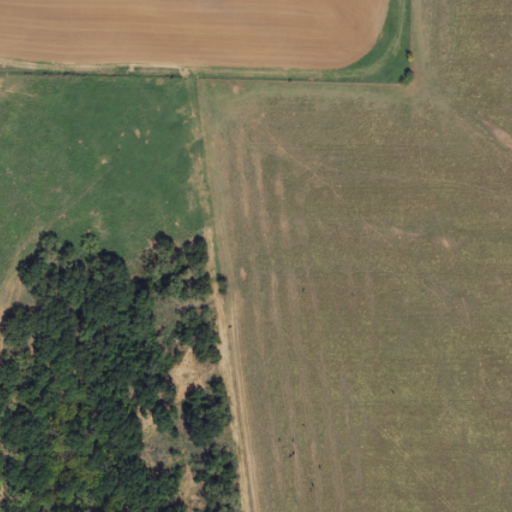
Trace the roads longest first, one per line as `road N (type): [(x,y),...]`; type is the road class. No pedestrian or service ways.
road 1 (residential): [(0,69),(323,80),(374,74),(397,36),(398,0)]
road 2 (residential): [(238,511),(193,74)]
